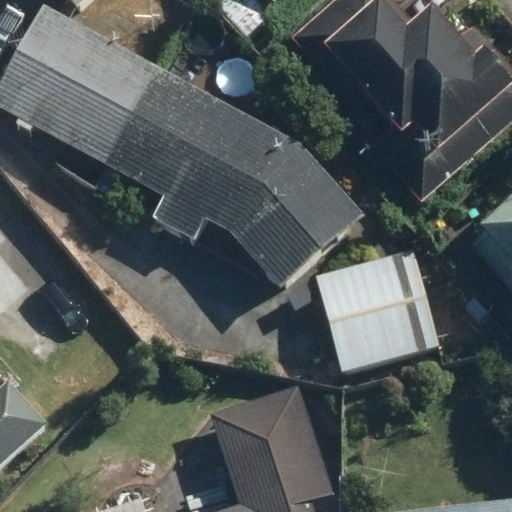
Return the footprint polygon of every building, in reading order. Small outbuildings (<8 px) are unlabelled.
[(105,0),(46,0),(72,30),(105,0)] [(204,0),(240,41),(265,19),(286,0),(204,0)] [(382,0),(341,0),(286,53),(379,151),(364,165),(411,215),(511,118),(511,83),(486,56),(460,81),(412,31),(382,0)] [(291,157),(0,3),(0,130),(152,215),(141,235),(185,257),(198,238),(220,249),(270,309),(357,238),(291,157)] [(511,206),(458,251),(511,316),(511,206)] [(414,264),(304,293),(329,387),(440,357),(414,264)] [(0,470),(40,433),(0,389),(0,470)] [(315,511),(326,509),(289,397),(201,425),(229,511),(145,511),(142,501),(106,511),(315,511)]
